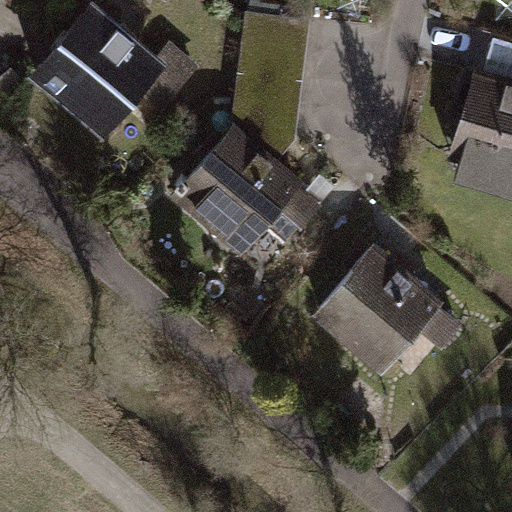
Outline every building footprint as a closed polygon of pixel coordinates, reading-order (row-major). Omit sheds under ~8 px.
[(110,3),(41,76),(114,144),(153,102),(167,116),(207,73),(178,46),(168,57),(110,3)] [(323,15),(261,6),(243,126),(286,163),(304,141),(323,15)] [(493,75),(484,73),(459,160),(476,165),(470,184),(511,196),(511,43),(503,41),(493,75)] [(236,120),(177,188),(257,257),(281,229),(302,248),(337,208),(286,163),(243,126),(236,120)] [(387,246),(325,318),(396,379),(435,335),(455,352),(479,325),(387,246)]
